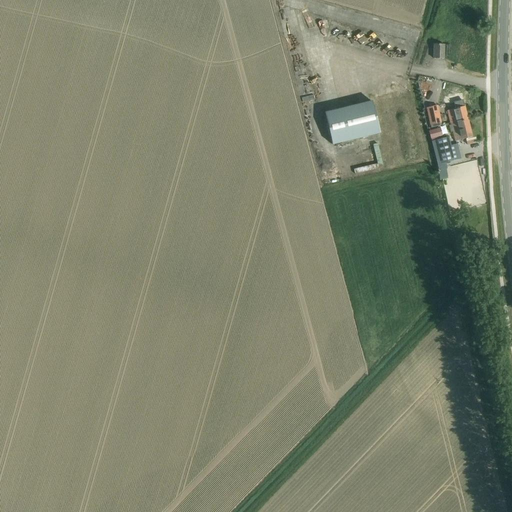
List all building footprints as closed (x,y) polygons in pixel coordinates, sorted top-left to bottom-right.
[(406,38),(403,49),(414,53),(418,41),(406,38)] [(443,58),(443,44),(433,44),(433,58),(443,58)] [(330,65),(318,67),(321,79),(332,77),(330,65)] [(307,98),(317,95),(312,76),(303,78),(307,98)] [(310,105),(319,102),(318,96),(308,99),(310,105)] [(395,128),(387,97),(324,112),(332,144),(395,128)] [(450,122),(467,118),(462,100),(453,102),(455,109),(447,111),(450,122)] [(430,127),(441,125),(440,122),(437,106),(426,108),(429,124),(430,127)] [(473,142),(467,118),(450,122),(455,141),(465,138),(466,144),(473,142)] [(450,145),(448,138),(436,140),(440,161),(458,157),(455,144),(450,145)] [(482,159),(469,161),(471,173),(484,171),(482,159)]
